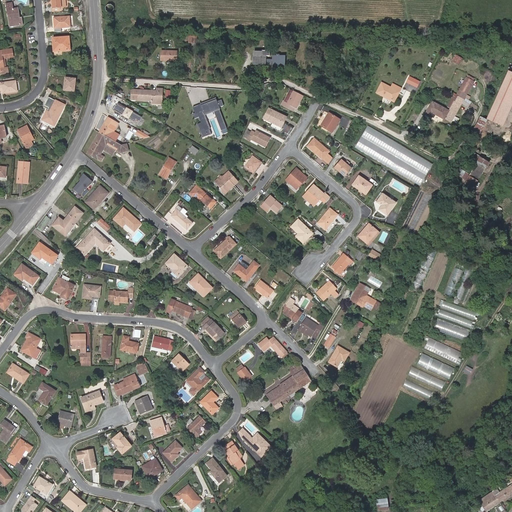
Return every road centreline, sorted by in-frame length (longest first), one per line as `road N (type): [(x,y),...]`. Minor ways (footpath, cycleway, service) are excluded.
road 1 (residential): [(0,356),(27,318),(44,309),(171,325),(214,364)]
road 2 (residential): [(214,364),(238,410),(151,501)]
road 3 (residential): [(308,269),(328,255),(357,211),(288,147)]
road 4 (secondary): [(94,0),(98,80),(73,151)]
road 5 (residential): [(73,151),(191,251)]
road 6 (residential): [(288,147),(255,192),(191,251)]
road 7 (residential): [(0,107),(32,97),(44,75),(39,0)]
road 8 (residential): [(151,501),(85,487),(53,445)]
